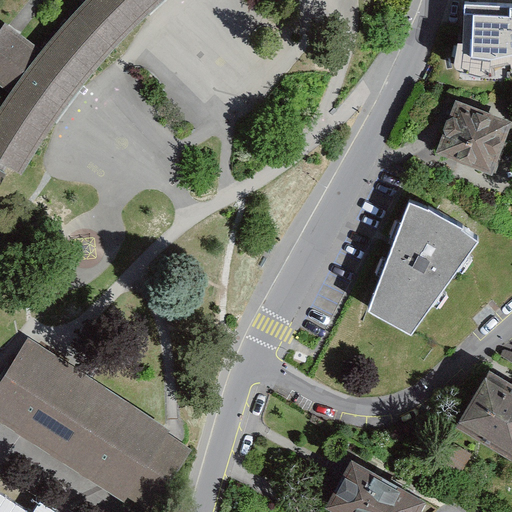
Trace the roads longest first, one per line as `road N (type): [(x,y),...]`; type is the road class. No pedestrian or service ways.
road 1 (residential): [(248,362),(398,89),(436,0)]
road 2 (residential): [(248,362),(346,406),(381,411),(422,402),(511,329)]
road 3 (residential): [(201,511),(248,362)]
